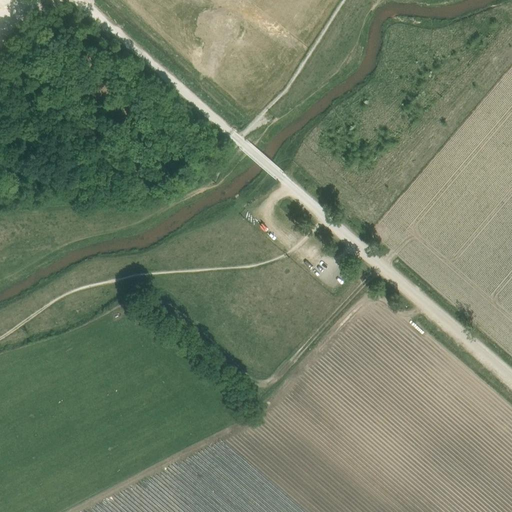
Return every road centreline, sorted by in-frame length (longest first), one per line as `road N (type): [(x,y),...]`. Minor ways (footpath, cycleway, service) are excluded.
road 1 (unclassified): [(511,377),(80,0)]
road 2 (track): [(324,216),(273,260),(77,289),(0,338)]
road 3 (track): [(381,265),(272,380),(238,376),(167,302),(148,298),(124,308)]
road 4 (track): [(242,144),(344,0)]
road 5 (track): [(290,186),(264,214),(297,244),(330,272),(357,244)]
